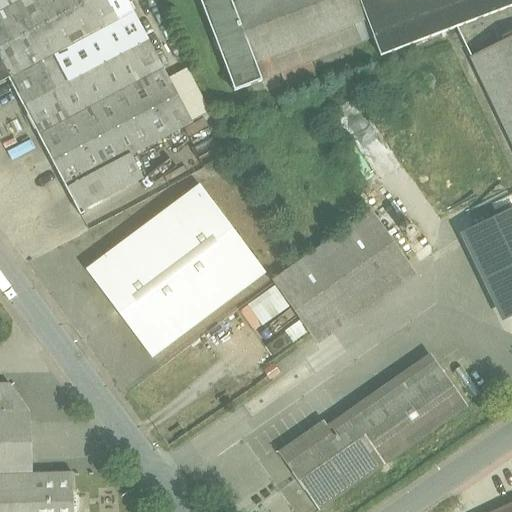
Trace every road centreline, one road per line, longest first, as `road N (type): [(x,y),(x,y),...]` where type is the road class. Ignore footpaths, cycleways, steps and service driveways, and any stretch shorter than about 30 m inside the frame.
road 1 (residential): [(0,259),(187,511)]
road 2 (unknown): [(511,331),(492,314),(452,317),(345,377)]
road 3 (residential): [(399,511),(511,433)]
